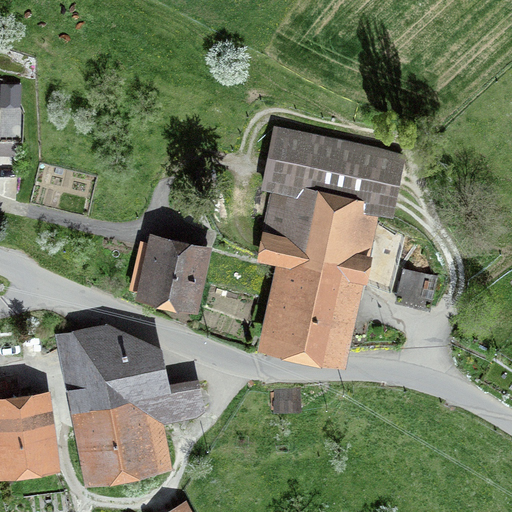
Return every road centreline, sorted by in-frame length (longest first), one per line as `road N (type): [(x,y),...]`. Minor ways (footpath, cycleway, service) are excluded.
road 1 (tertiary): [(60,284),(241,367),(425,375),(511,422)]
road 2 (track): [(425,375),(450,302),(451,251),(426,207),(415,149)]
road 3 (track): [(415,149),(410,138),(207,90)]
